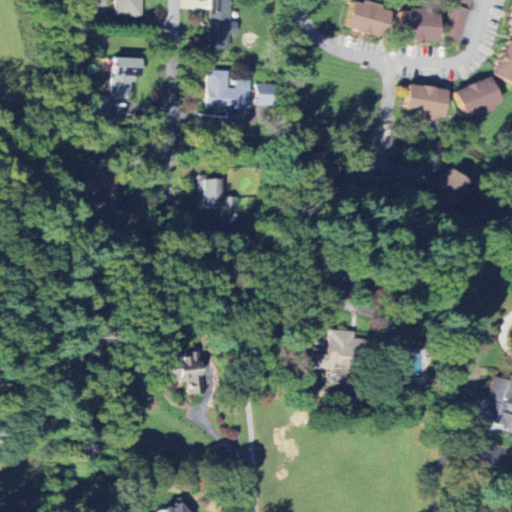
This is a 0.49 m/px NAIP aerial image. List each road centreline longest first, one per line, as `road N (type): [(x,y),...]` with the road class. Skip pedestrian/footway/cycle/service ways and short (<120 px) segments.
road 1 (residential): [(296,0),(304,22),(330,45),(389,65),(444,69),(475,52),(490,0)]
road 2 (residential): [(174,0),(161,254)]
